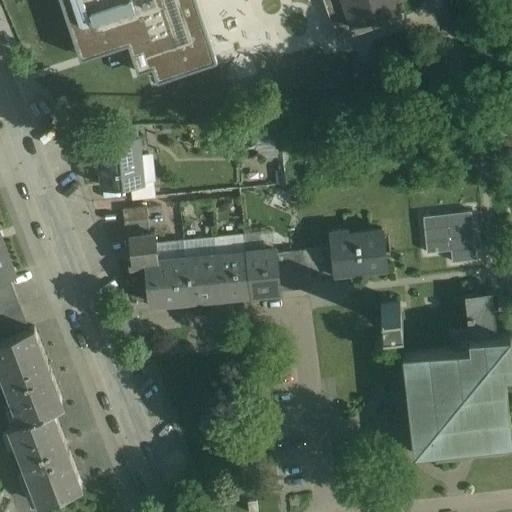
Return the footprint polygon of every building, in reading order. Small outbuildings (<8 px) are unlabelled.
[(69,0),(84,43),(130,28),(139,56),(156,51),(161,66),(217,48),(200,0),(69,0)] [(346,0),(324,0),(334,30),(354,23),(346,0)] [(346,0),(354,23),(403,7),(402,5),(400,6),(397,0),(346,0)] [(139,136),(120,137),(121,139),(98,141),(103,186),(131,183),(143,181),(143,180),(139,136)] [(292,166),(279,167),(280,181),(293,180),(292,166)] [(154,179),(143,180),(143,181),(131,183),(132,198),(156,196),(154,179)] [(147,205),(123,208),(124,221),(148,219),(147,205)] [(457,258),(479,256),(475,208),(428,212),(431,249),(456,247),(457,258)] [(129,261),(144,260),(157,258),(155,241),(150,241),(148,219),(124,221),(129,261)] [(381,228),(348,232),(347,228),(330,230),(332,245),(335,272),(335,274),(337,273),(336,272),(346,271),(346,272),(348,272),(348,270),(385,266),(385,268),(387,268),(382,227),(381,227),(381,228)] [(0,234),(0,279),(9,276),(15,273),(0,234)] [(332,245),(316,247),(319,274),(335,272),(332,245)] [(276,247),(246,250),(250,287),(280,284),(278,263),(276,251),(276,247)] [(316,247),(303,249),(304,260),(307,275),(319,274),(316,247)] [(245,250),(217,253),(217,252),(216,252),(220,290),(250,287),(246,250),(246,249),(245,249),(245,250)] [(303,249),(276,251),(278,263),(291,262),(304,260),(303,249)] [(215,253),(187,256),(187,255),(186,255),(190,293),(220,290),(216,252),(215,252),(215,253)] [(190,293),(186,255),(157,258),(144,260),(148,298),(190,293)] [(304,260),(291,262),(294,287),(308,286),(307,275),(304,260)] [(291,262),(278,263),(280,284),(280,289),(294,287),(291,262)] [(9,276),(0,279),(0,309),(19,302),(9,276)] [(492,290),(466,293),(470,328),(470,335),(497,332),(492,290)] [(400,301),(380,303),(381,305),(383,321),(382,321),(383,323),(403,321),(402,319),(400,303),(401,303),(400,301)] [(19,302),(0,309),(0,339),(29,328),(19,302)] [(29,328),(0,339),(0,369),(19,421),(20,421),(53,408),(64,404),(35,326),(29,328)] [(453,347),(402,353),(408,406),(397,407),(400,432),(411,431),(413,452),(434,450),(436,461),(461,458),(460,447),(511,441),(511,430),(506,373),(511,372),(511,342),(511,330),(497,332),(470,335),(470,328),(451,330),(453,347)] [(53,408),(20,421),(19,421),(8,425),(39,503),(83,486),(53,408)]
